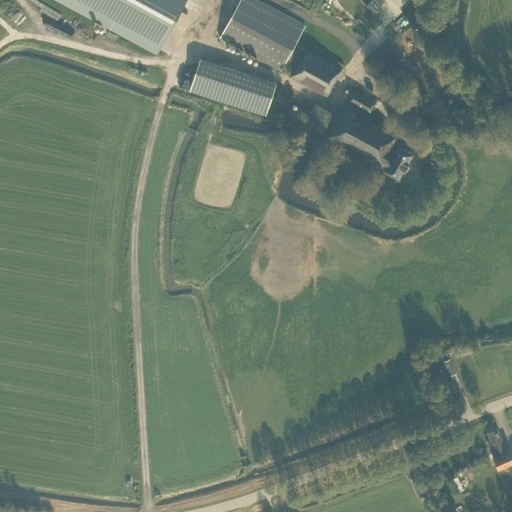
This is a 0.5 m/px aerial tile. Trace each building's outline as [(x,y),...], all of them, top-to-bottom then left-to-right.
[(62,0),(158,51),(184,0),(62,0)] [(259,0),(240,0),(221,37),(290,74),(288,76),(326,96),(342,68),(336,64),(297,43),(306,25),(259,0)] [(289,0),(309,10),(314,0),(289,0)] [(261,114),(272,80),(195,57),(184,91),(261,114)] [(349,99),(370,111),(376,100),(355,89),(349,99)] [(384,171),(398,179),(413,154),(399,146),(393,156),(388,153),(399,134),(389,129),(390,127),(347,102),(327,138),(367,162),(369,162),(371,160),(386,168),(384,171)] [(302,114),(308,118),(325,127),(333,113),(315,103),(312,110),(306,107),(302,114)] [(444,361),(450,376),(456,373),(450,358),(444,361)] [(446,383),(444,378),(439,381),(441,387),(440,388),(447,404),(455,401),(451,393),(456,391),(452,381),(446,383)] [(490,439),(487,441),(492,453),(496,451),(498,455),(493,457),(497,467),(511,460),(511,453),(510,450),(506,451),(505,448),(506,447),(497,428),(487,432),(490,439)] [(419,496),(427,492),(420,477),(412,481),(419,496)]
